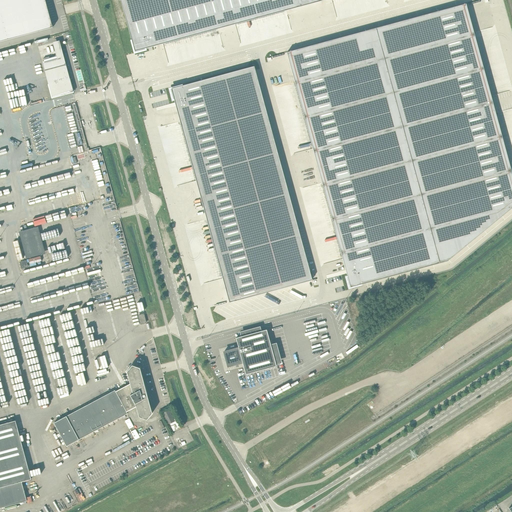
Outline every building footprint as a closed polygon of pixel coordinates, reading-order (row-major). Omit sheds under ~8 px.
[(0,0),(0,41),(53,28),(52,27),(53,27),(53,24),(52,25),(45,0),(0,0)] [(120,0),(131,40),(135,52),(145,50),(145,49),(199,34),(325,0),(120,0)] [(349,36),(287,53),(288,57),(347,277),(349,287),(350,287),(390,276),(418,269),(447,261),(456,254),(511,207),(511,175),(466,4),(349,36)] [(61,48),(23,59),(31,88),(48,84),(52,97),(73,91),(61,48)] [(181,86),(170,89),(173,99),(174,100),(195,179),(229,303),(312,280),(254,67),(181,86)] [(173,203),(175,209),(187,205),(185,199),(173,203)] [(26,259),(45,254),(38,227),(19,232),(26,259)] [(238,348),(224,352),(225,357),(226,357),(227,361),(226,361),(228,366),(242,363),(243,367),(244,367),(245,371),(245,374),(256,372),(256,371),(266,368),(266,369),(276,366),(266,330),(236,338),(238,348)] [(148,400),(140,368),(132,365),(127,372),(130,384),(115,392),(115,390),(54,423),(66,446),(127,414),(126,412),(136,407),(139,417),(147,420),(152,414),(149,403),(150,402),(148,400)] [(36,405),(30,409),(37,416),(42,411),(36,405)] [(173,419),(169,410),(162,413),(168,425),(169,424),(173,432),(180,428),(176,418),(173,419)] [(133,429),(138,427),(133,418),(129,421),(133,429)] [(0,508),(27,501),(21,482),(31,479),(15,421),(0,424),(0,508)]
